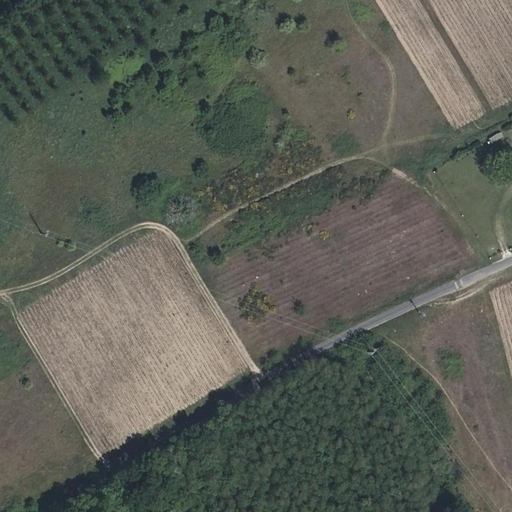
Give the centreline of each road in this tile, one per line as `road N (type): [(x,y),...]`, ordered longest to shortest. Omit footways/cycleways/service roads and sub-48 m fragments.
road 1 (unclassified): [(50,511),(348,340)]
road 2 (unclassified): [(511,264),(348,340)]
